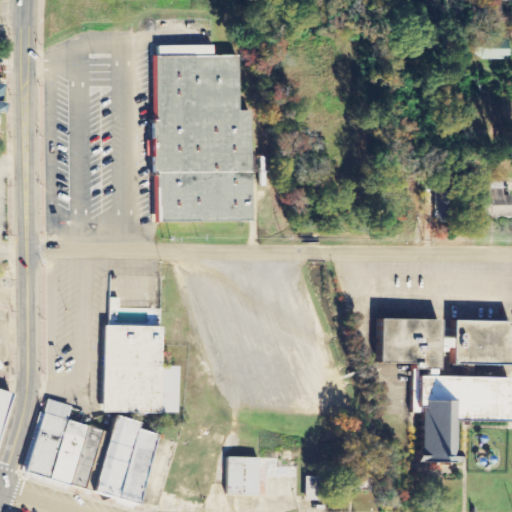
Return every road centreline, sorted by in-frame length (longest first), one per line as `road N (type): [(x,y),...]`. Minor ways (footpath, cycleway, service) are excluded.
road 1 (tertiary): [(0,489),(27,368),(25,7)]
road 2 (residential): [(27,246),(511,246)]
